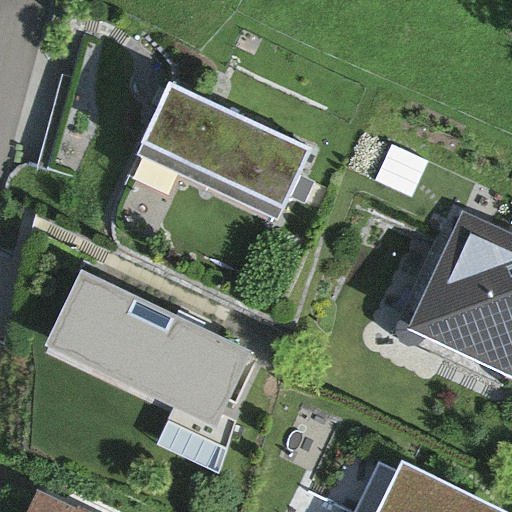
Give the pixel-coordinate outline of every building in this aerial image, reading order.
[(328,151),(190,84),(154,157),(291,225),(328,151)] [(511,236),(452,212),(403,330),(511,375),(511,236)] [(269,355),(95,281),(70,340),(244,414),(269,355)] [(492,511),(410,474),(392,511),(492,511)] [(78,511),(38,493),(28,511),(78,511)]
